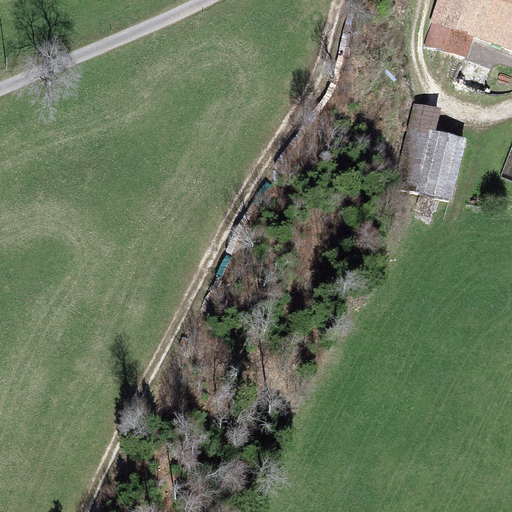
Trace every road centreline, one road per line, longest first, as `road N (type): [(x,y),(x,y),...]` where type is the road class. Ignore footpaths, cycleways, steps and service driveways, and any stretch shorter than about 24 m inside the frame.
road 1 (track): [(0,95),(222,0)]
road 2 (track): [(421,0),(422,84),(441,111),(457,120),(511,113)]
